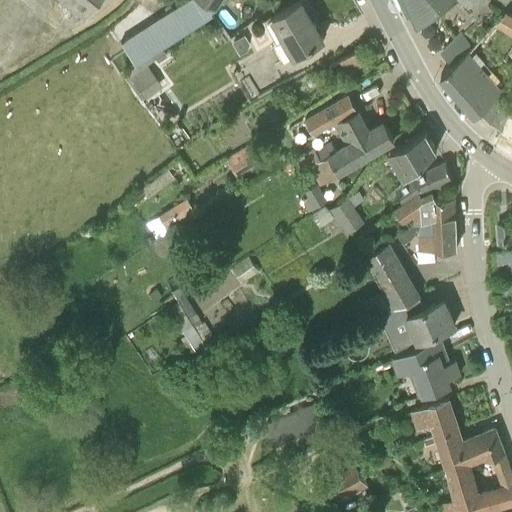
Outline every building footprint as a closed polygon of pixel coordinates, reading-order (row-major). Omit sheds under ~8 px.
[(61,0),(68,5),(84,18),(97,0),(61,0)] [(200,0),(214,8),(218,0),(200,0)] [(475,0),(408,0),(418,21),(446,0),(462,0),(468,7),(475,0)] [(273,16),(274,18),(267,22),(277,40),(276,46),(282,56),(288,57),(295,53),(296,55),(324,37),(314,20),(311,22),(298,1),(273,16)] [(511,34),(511,15),(503,29),(511,34)] [(453,63),(473,45),(463,33),(443,51),(453,63)] [(246,49),(248,41),(243,34),(232,41),(239,53),(246,49)] [(474,43),(473,45),(453,63),(441,73),(475,113),(503,89),(472,53),(478,48),(474,43)] [(151,52),(155,58),(157,61),(166,55),(160,46),(151,52)] [(359,49),(341,57),(330,62),(331,64),(319,70),(324,81),(365,61),(359,49)] [(122,73),(141,99),(144,97),(145,97),(162,84),(147,63),(155,58),(151,52),(122,73)] [(355,140),(365,157),(394,138),(384,122),(370,130),(349,92),(322,106),(305,116),(315,134),(334,123),(345,144),(346,146),(355,140)] [(511,104),(501,98),(490,119),(501,128),(511,107),(511,104)] [(511,141),(511,110),(500,135),(511,141)] [(390,150),(401,169),(406,177),(437,148),(426,129),(390,150)] [(238,174),(270,154),(260,137),(227,158),(238,174)] [(325,162),(334,176),(365,157),(355,140),(346,146),(345,144),(336,149),(331,152),(334,157),(325,162)] [(321,183),(333,175),(334,176),(325,162),(334,157),(331,152),(336,149),(331,141),(316,150),(314,147),(296,158),(303,170),(310,165),(321,183)] [(427,187),(452,177),(446,161),(412,177),(413,177),(397,182),(394,186),(400,195),(402,193),(403,194),(400,196),(399,196),(392,201),(398,209),(420,191),(427,187)] [(308,211),(327,199),(317,182),(305,189),(309,196),(302,200),(308,211)] [(427,198),(427,187),(420,191),(398,209),(405,220),(414,214),(415,221),(417,220),(417,222),(418,221),(432,217),(432,215),(455,213),(454,196),(427,198)] [(329,207),(335,215),(336,214),(348,232),(365,220),(347,195),(329,207)] [(170,230),(198,213),(187,196),(160,213),(170,230)] [(335,215),(329,207),(325,202),(310,215),(320,227),(335,215)] [(420,249),(457,247),(456,213),(455,213),(432,215),(432,217),(418,221),(417,222),(398,234),(403,243),(419,232),(420,249)] [(498,238),(499,240),(511,238),(511,221),(497,223),(497,225),(498,225),(500,238),(498,238)] [(368,252),(386,287),(363,297),(372,316),(378,313),(397,351),(455,324),(444,298),(424,307),(419,294),(388,241),(368,252)] [(511,246),(496,248),(498,277),(508,276),(507,262),(511,261),(511,246)] [(187,263),(194,274),(208,265),(200,254),(187,263)] [(510,281),(499,283),(497,283),(499,295),(501,295),(507,294),(511,288),(510,281)] [(180,286),(174,290),(180,301),(194,324),(195,326),(202,322),(180,286)] [(194,324),(184,330),(183,330),(185,334),(182,336),(192,353),(206,344),(195,326),(194,324)] [(428,354),(424,342),(394,355),(401,374),(414,368),(423,394),(450,385),(448,377),(460,373),(455,359),(443,363),(438,351),(428,354)] [(448,396),(412,408),(417,426),(431,421),(435,434),(458,427),(448,396)] [(351,412),(344,402),(332,409),(339,420),(351,412)] [(288,451),(337,429),(329,411),(279,434),(288,451)] [(492,457),(504,451),(495,427),(462,440),(458,427),(435,434),(445,466),(447,465),(447,466),(486,452),(488,456),(492,455),(492,457)] [(486,452),(447,466),(454,496),(436,502),(439,511),(471,511),(511,499),(511,476),(511,475),(506,458),(504,451),(492,457),(501,481),(479,488),(472,462),(488,456),(486,452)] [(345,499),(370,486),(356,461),(343,468),(338,458),(328,464),(335,478),(325,483),(331,495),(341,490),(345,499)]
